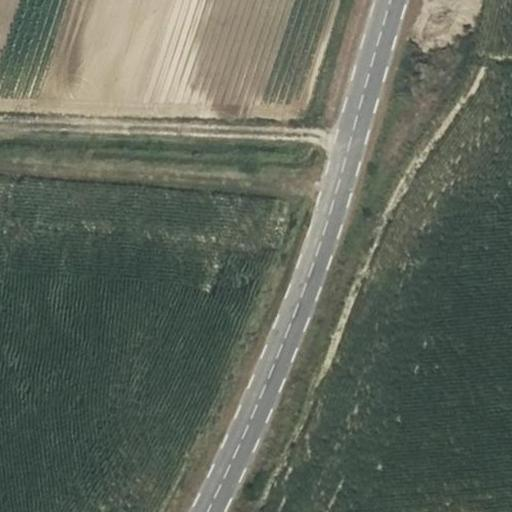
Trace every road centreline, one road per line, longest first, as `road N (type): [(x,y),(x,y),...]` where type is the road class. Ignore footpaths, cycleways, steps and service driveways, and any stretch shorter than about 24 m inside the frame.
road 1 (tertiary): [(199,511),(314,271),(392,0)]
road 2 (track): [(337,190),(0,167)]
